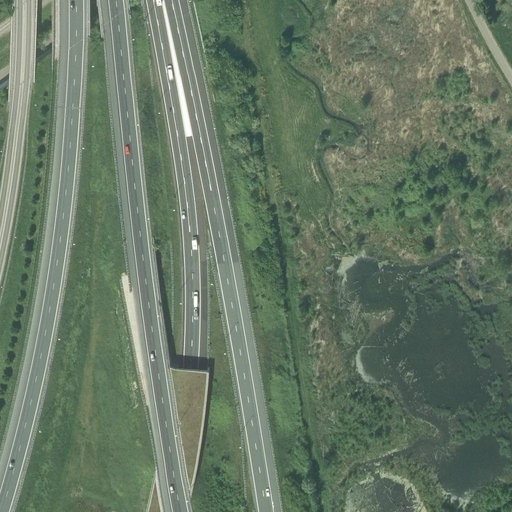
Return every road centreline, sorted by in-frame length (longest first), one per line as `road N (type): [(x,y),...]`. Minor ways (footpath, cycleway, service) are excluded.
road 1 (motorway): [(265,511),(172,0)]
road 2 (motorway): [(76,0),(55,274),(1,511)]
road 3 (motorway): [(116,0),(151,327),(181,511)]
road 4 (motorway): [(168,511),(189,366),(191,269),(154,0)]
road 5 (secondary): [(0,281),(20,169),(28,0)]
road 6 (secondary): [(19,0),(0,219)]
road 7 (unclassified): [(0,77),(102,0)]
